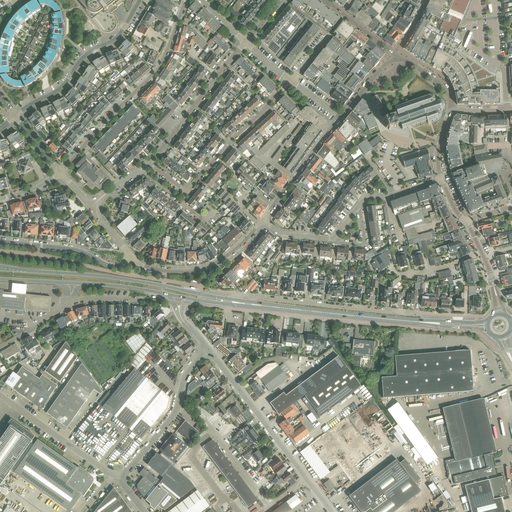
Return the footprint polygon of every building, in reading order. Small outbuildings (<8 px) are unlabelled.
[(35,0),(34,0),(30,2),(35,11),(40,9),(35,0)] [(108,8),(107,8),(101,0),(97,0),(97,1),(95,0),(78,0),(85,7),(87,9),(89,11),(92,12),(95,12),(98,12),(100,11),(103,9),(104,11),(108,8)] [(164,0),(153,0),(146,12),(155,18),(167,24),(170,19),(169,18),(172,12),(171,11),(174,5),(164,0)] [(241,0),(243,2),(251,8),(257,14),(261,9),(255,4),(251,0),(241,0)] [(251,0),(255,4),(261,9),(265,4),(259,0),(251,0)] [(328,33),(332,28),(339,17),(317,0),(291,0),(289,3),(306,17),(328,33)] [(347,11),(355,17),(362,9),(358,6),(357,7),(354,5),(358,0),(357,0),(354,0),(352,4),(352,5),(347,11)] [(388,0),(390,1),(384,12),(388,14),(389,12),(391,9),(396,1),(395,0),(388,0)] [(429,0),(427,5),(436,9),(440,11),(447,14),(451,16),(453,17),(461,20),(461,18),(463,15),(463,16),(469,1),(469,0),(429,0)] [(56,5),(51,1),(48,6),(47,6),(45,10),(48,11),(49,7),(53,9),(55,12),(61,11),(56,5)] [(31,14),(35,11),(30,2),(25,6),(31,14)] [(187,10),(191,13),(199,5),(195,2),(187,10)] [(236,3),(232,8),(237,12),(241,7),(240,6),(239,6),(236,3)] [(411,3),(407,11),(406,11),(415,16),(415,15),(419,7),(418,6),(418,7),(411,3)] [(283,11),(300,25),(306,17),(290,4),(283,11)] [(191,13),(195,17),(202,9),(199,5),(191,13)] [(427,5),(424,12),(431,15),(444,21),(450,23),(450,22),(451,20),(453,17),(451,16),(447,14),(440,11),(436,9),(427,5)] [(27,17),(31,14),(25,6),(21,10),(27,17)] [(355,17),(367,27),(372,20),(371,19),(369,17),(363,13),(365,10),(367,8),(364,6),(362,9),(355,17)] [(229,11),(228,13),(231,15),(234,17),(239,22),(245,27),(249,23),(240,15),(239,14),(240,14),(237,12),(232,8),(229,11)] [(248,12),(247,13),(253,18),(257,14),(251,8),(248,12)] [(214,20),(202,9),(195,17),(207,28),(214,20)] [(395,12),(391,9),(389,12),(391,14),(398,22),(407,28),(409,25),(410,24),(411,24),(400,18),(397,14),(399,12),(396,10),(395,12)] [(401,16),(400,18),(411,24),(411,23),(410,23),(415,16),(406,11),(407,11),(403,9),(400,15),(401,16)] [(24,21),(27,17),(21,10),(16,14),(24,21)] [(244,10),(240,15),(249,23),(253,18),(247,13),(244,10)] [(298,23),(283,11),(280,16),(294,28),(298,23)] [(152,22),(155,18),(146,12),(135,30),(135,31),(133,34),(137,36),(139,33),(145,36),(149,30),(148,29),(149,27),(152,28),(154,26),(151,24),(152,22)] [(384,20),(390,25),(393,27),(403,34),(407,28),(398,22),(391,14),(389,12),(388,14),(384,20)] [(419,22),(412,35),(419,39),(425,29),(431,32),(437,35),(442,37),(443,35),(444,32),(440,30),(444,21),(431,15),(424,12),(421,19),(419,22)] [(20,24),(24,21),(16,14),(12,18),(20,24)] [(276,21),(290,33),(294,28),(280,16),(276,21)] [(444,21),(440,30),(444,32),(454,37),(461,20),(453,17),(451,20),(450,22),(450,23),(444,21)] [(17,29),(20,24),(12,18),(9,23),(17,29)] [(372,31),(373,31),(377,25),(379,22),(374,18),(372,20),(367,27),(372,31)] [(276,57),(278,58),(308,20),(306,19),(276,57)] [(217,23),(214,20),(207,28),(210,31),(217,23)] [(272,25),(286,37),(290,33),(276,21),(272,25)] [(332,35),(333,37),(343,46),(356,31),(354,29),(355,29),(350,26),(348,25),(349,24),(345,21),(344,22),(343,21),(332,35)] [(164,37),(169,28),(161,22),(161,23),(159,22),(155,30),(156,30),(155,32),(164,37)] [(15,33),(17,29),(9,23),(6,28),(15,33)] [(220,26),(217,23),(210,31),(213,34),(220,26)] [(311,23),(308,27),(317,34),(320,30),(311,23)] [(378,26),(381,28),(387,34),(386,35),(390,38),(395,43),(399,39),(387,29),(380,23),(378,26)] [(268,30),(282,42),(286,37),(272,25),(268,30)] [(378,26),(377,25),(373,31),(377,34),(381,28),(378,26)] [(390,25),(387,29),(399,39),(401,36),(403,34),(393,27),(390,25)] [(181,26),(178,37),(185,38),(188,38),(190,30),(187,29),(188,28),(181,26)] [(308,27),(305,31),(313,38),(317,34),(308,27)] [(13,37),(15,33),(6,28),(3,33),(13,37)] [(377,34),(387,43),(392,47),(395,43),(390,38),(386,35),(387,34),(381,28),(377,34)] [(410,53),(417,58),(431,32),(425,29),(419,39),(417,43),(410,53)] [(264,34),(279,46),(282,42),(268,30),(264,34)] [(305,31),(296,42),(305,49),(313,38),(305,31)] [(361,35),(356,31),(343,46),(347,50),(354,43),(361,35)] [(417,58),(422,61),(423,62),(431,46),(431,47),(437,35),(431,32),(417,58)] [(440,43),(430,65),(442,73),(443,75),(445,76),(446,78),(450,84),(451,86),(452,88),(452,89),(455,96),(456,105),(461,105),(461,104),(468,104),(474,104),(474,105),(479,105),(479,89),(499,89),(499,83),(496,81),(496,77),(490,73),(457,49),(459,47),(462,43),(454,37),(444,32),(443,35),(442,37),(440,42),(440,43)] [(11,42),(13,37),(3,33),(1,39),(11,42)] [(213,41),(216,44),(221,38),(217,34),(213,38),(212,37),(207,43),(210,45),(213,41)] [(275,46),(276,44),(264,34),(260,39),(261,40),(271,48),(273,45),(275,46)] [(368,40),(361,35),(354,43),(361,49),(368,40)] [(412,35),(403,49),(410,53),(417,43),(419,39),(412,35)] [(431,46),(423,62),(429,66),(430,65),(440,43),(440,42),(442,37),(437,35),(431,47),(431,46)] [(370,71),(355,58),(347,50),(343,46),(333,37),(326,47),(350,65),(347,69),(352,73),(362,81),(370,71)] [(214,52),(216,53),(226,43),(221,38),(216,44),(219,46),(218,47),(219,47),(214,52)] [(13,43),(11,42),(1,39),(0,42),(0,44),(12,48),(13,43)] [(59,48),(61,42),(51,39),(50,44),(59,48)] [(121,44),(122,45),(129,52),(130,52),(133,49),(125,40),(121,44)] [(281,48),(279,46),(276,44),(275,46),(273,45),(271,48),(261,40),(261,41),(261,42),(261,43),(262,44),(275,56),(281,48)] [(372,43),(368,40),(361,49),(367,55),(369,53),(375,46),(372,43)] [(297,59),(305,49),(296,42),(288,52),(297,59)] [(230,47),(226,43),(216,53),(218,55),(221,51),(220,51),(222,49),(225,52),(230,47)] [(374,67),(379,61),(369,53),(367,55),(361,49),(354,43),(347,50),(355,58),(356,57),(357,57),(359,55),(360,55),(374,67)] [(12,48),(0,44),(0,50),(8,52),(11,52),(12,48)] [(50,44),(48,49),(57,53),(59,48),(50,44)] [(131,54),(130,52),(129,52),(122,45),(118,49),(127,58),(131,54)] [(384,53),(375,46),(369,53),(379,61),(384,55),(384,53)] [(330,57),(336,61),(339,64),(336,67),(339,69),(333,76),(337,80),(353,92),(361,81),(362,81),(352,73),(347,69),(350,65),(326,47),(321,53),(314,62),(322,68),(330,57)] [(54,58),(57,53),(48,49),(45,53),(54,58)] [(116,50),(111,52),(115,62),(116,64),(121,61),(116,50)] [(110,64),(115,62),(111,52),(110,51),(105,53),(110,64)] [(151,51),(148,56),(149,56),(158,61),(160,56),(151,51)] [(207,57),(210,59),(216,63),(220,59),(211,52),(207,57)] [(288,52),(285,57),(293,64),(297,59),(288,52)] [(51,63),(54,58),(45,53),(43,58),(51,63)] [(172,54),(170,58),(180,64),(183,59),(172,54)] [(370,71),(374,67),(360,55),(359,55),(357,57),(356,57),(355,58),(370,71)] [(158,61),(149,56),(147,61),(148,61),(147,62),(148,63),(155,66),(158,61)] [(102,57),(98,60),(97,60),(103,69),(104,70),(109,67),(102,57)] [(138,57),(136,59),(131,64),(133,66),(141,58),(138,57)] [(236,63),(239,66),(245,61),(241,57),(232,66),(233,68),(236,65),(236,64),(236,63)] [(290,68),(293,64),(285,57),(281,61),(290,68)] [(48,68),(51,63),(43,58),(40,62),(48,68)] [(99,72),(103,69),(97,60),(98,60),(97,58),(92,62),(99,72)] [(179,67),(180,64),(170,58),(167,63),(176,67),(178,68),(178,67),(179,67)] [(212,68),(216,63),(210,59),(206,64),(212,68)] [(238,72),(239,73),(248,64),(245,61),(239,66),(242,69),(241,69),(238,72)] [(44,73),(48,68),(40,62),(37,66),(44,73)] [(302,76),(316,87),(318,84),(318,83),(322,78),(335,89),(337,90),(338,91),(348,99),(353,92),(337,80),(333,76),(322,68),(314,62),(302,76)] [(176,68),(176,67),(167,63),(165,67),(171,71),(173,73),(176,68)] [(138,70),(138,71),(143,77),(151,70),(146,64),(142,67),(141,66),(137,69),(138,70)] [(244,70),(247,73),(252,68),(248,64),(239,73),(241,75),(243,73),(242,72),(244,70)] [(40,77),(44,73),(37,66),(33,69),(40,77)] [(84,70),(85,71),(86,71),(94,78),(94,77),(97,73),(87,66),(84,70)] [(201,67),(197,72),(203,77),(205,74),(206,75),(208,72),(207,72),(207,71),(205,70),(206,69),(202,66),(201,67)] [(244,80),(246,82),(256,71),(252,68),(247,73),(249,75),(245,79),(244,80)] [(35,81),(40,77),(33,69),(29,72),(35,81)] [(164,69),(161,73),(167,77),(169,79),(172,75),(170,73),(164,69)] [(136,70),(132,73),(139,80),(143,77),(138,71),(136,70)] [(96,79),(94,77),(94,78),(86,71),(85,71),(82,76),(92,83),(96,79)] [(260,75),(256,71),(246,82),(247,83),(252,78),(254,81),(260,75)] [(30,84),(35,81),(29,72),(25,75),(30,84)] [(197,72),(194,76),(200,81),(203,77),(197,72)] [(231,72),(227,77),(233,82),(235,83),(238,86),(239,84),(236,81),(238,78),(231,72)] [(132,73),(129,76),(135,84),(139,80),(132,73)] [(169,79),(167,77),(161,73),(158,77),(164,81),(166,79),(166,80),(168,81),(170,79),(169,79)] [(0,76),(4,81),(10,85),(12,80),(13,80),(15,77),(13,75),(11,80),(8,77),(6,74),(0,75),(0,76)] [(25,87),(30,84),(25,75),(20,78),(25,87)] [(257,84),(261,88),(268,80),(263,75),(252,86),(253,88),(257,84)] [(135,84),(129,76),(128,76),(124,79),(131,87),(135,84)] [(188,79),(190,81),(196,86),(200,81),(194,76),(191,79),(189,78),(186,76),(185,77),(188,79)] [(76,82),(78,83),(78,82),(86,88),(89,84),(79,77),(76,82)] [(164,81),(158,77),(155,82),(163,87),(166,82),(164,81)] [(224,81),(223,82),(229,87),(233,82),(227,77),(225,79),(223,81),(224,81)] [(316,87),(332,98),(342,106),(348,99),(338,91),(335,89),(322,78),(318,83),(318,84),(316,87)] [(261,88),(264,91),(272,84),(268,80),(261,88)] [(190,81),(186,86),(193,91),(196,86),(190,81)] [(88,89),(86,88),(78,82),(78,83),(75,87),(85,94),(88,89)] [(121,82),(117,86),(123,93),(128,90),(121,82)] [(223,82),(220,87),(226,91),(228,93),(231,95),(232,93),(230,91),(228,89),(229,87),(223,82)] [(154,84),(150,88),(156,94),(158,92),(161,95),(163,93),(154,84)] [(269,96),(277,88),(272,84),(264,91),(269,96)] [(183,90),(183,91),(189,95),(193,91),(186,86),(185,88),(182,86),(182,87),(179,85),(178,87),(180,89),(181,89),(183,90)] [(113,89),(119,97),(123,93),(117,86),(113,89)] [(230,97),(231,95),(228,93),(226,91),(220,87),(216,91),(222,96),(224,93),(227,95),(230,97)] [(67,92),(69,93),(76,100),(80,97),(72,88),(67,92)] [(159,96),(156,94),(150,88),(146,91),(154,99),(156,100),(156,99),(159,96)] [(113,89),(109,93),(115,100),(119,97),(113,89)] [(499,89),(479,89),(479,105),(499,105),(499,89)] [(154,102),(156,100),(154,99),(146,91),(143,95),(150,101),(151,99),(152,100),(154,102)] [(183,91),(179,95),(185,100),(189,95),(183,91)] [(219,101),(221,103),(224,105),(225,103),(223,101),(223,100),(222,99),(223,97),(222,96),(216,91),(212,96),(219,101)] [(175,100),(182,105),(185,100),(179,95),(174,92),(173,93),(178,97),(175,100)] [(77,102),(76,100),(69,93),(65,97),(73,106),(77,102)] [(111,104),(115,100),(109,93),(105,96),(111,104)] [(413,101),(408,102),(407,99),(404,101),(405,104),(400,105),(399,105),(395,107),(395,106),(394,107),(397,115),(394,116),(394,115),(386,118),(385,118),(384,119),(384,120),(385,120),(387,126),(387,127),(387,128),(387,127),(387,128),(388,128),(389,128),(389,127),(393,126),(395,127),(396,127),(396,125),(397,125),(396,124),(400,123),(402,128),(401,128),(401,129),(402,129),(403,130),(403,129),(407,127),(408,128),(408,127),(412,126),(413,126),(412,125),(416,124),(416,125),(417,125),(417,124),(420,123),(421,123),(422,123),(421,122),(427,120),(427,121),(426,122),(427,122),(427,123),(428,123),(428,122),(432,121),(433,121),(433,120),(437,119),(437,120),(438,119),(437,119),(440,115),(439,111),(437,111),(437,110),(440,109),(440,110),(441,110),(441,109),(443,108),(443,107),(443,105),(444,105),(443,105),(443,103),(443,102),(442,102),(441,101),(441,100),(440,100),(440,101),(438,101),(438,100),(437,100),(437,101),(434,102),(435,100),(433,96),(429,95),(428,94),(428,95),(424,97),(424,96),(423,96),(424,97),(420,98),(419,97),(419,98),(419,99),(414,100),(413,99),(412,100),(413,101)] [(152,103),(150,101),(143,95),(140,98),(141,99),(139,101),(147,108),(152,103)] [(162,99),(165,103),(169,106),(174,111),(178,106),(166,95),(164,97),(162,99)] [(248,96),(247,98),(256,108),(260,104),(259,102),(261,100),(257,95),(254,97),(255,98),(252,101),(248,96)] [(381,109),(383,107),(377,95),(372,98),(379,112),(382,111),(381,109)] [(212,96),(209,101),(215,106),(219,101),(212,96)] [(287,121),(298,109),(284,96),(277,103),(289,115),(285,119),(287,121)] [(103,97),(99,101),(106,109),(110,104),(103,97)] [(63,98),(58,101),(63,110),(64,112),(69,109),(63,98)] [(249,104),(246,106),(251,112),(256,108),(247,98),(245,99),(249,104)] [(58,113),(63,110),(58,101),(57,99),(52,102),(58,113)] [(368,130),(375,127),(376,131),(379,129),(370,110),(369,105),(362,99),(360,101),(353,110),(363,118),(368,129),(368,130)] [(99,101),(95,105),(102,112),(106,109),(99,101)] [(209,101),(205,106),(211,110),(214,112),(215,110),(213,108),(215,106),(209,101)] [(238,103),(237,105),(247,116),(251,112),(246,106),(244,108),(242,106),(241,106),(238,103)] [(51,105),(46,107),(50,117),(51,119),(56,116),(51,105)] [(91,110),(92,110),(98,116),(102,112),(95,105),(91,108),(92,109),(91,110)] [(240,112),(237,114),(242,120),(247,116),(237,105),(235,106),(238,109),(238,110),(240,112)] [(45,106),(40,108),(45,119),(50,117),(46,107),(45,106)] [(126,112),(126,113),(134,121),(137,117),(141,112),(138,109),(137,110),(133,107),(132,106),(128,110),(130,111),(127,114),(126,112)] [(214,112),(211,110),(205,106),(201,110),(208,115),(210,117),(214,112)] [(309,122),(311,123),(323,132),(328,125),(327,121),(309,107),(305,108),(301,112),(299,110),(289,120),(288,122),(290,124),(298,116),(303,120),(301,124),(303,126),(306,122),(308,124),(309,122)] [(95,120),(98,116),(92,110),(88,114),(95,120)] [(31,114),(32,116),(39,124),(43,120),(36,111),(31,114)] [(352,111),(348,117),(356,123),(357,125),(358,125),(364,130),(366,128),(362,120),(358,117),(352,111)] [(231,112),(229,114),(238,124),(242,120),(237,114),(235,116),(233,114),(233,115),(231,112)] [(273,112),(268,116),(277,126),(279,124),(275,120),(278,117),(273,112)] [(119,119),(128,127),(131,124),(131,123),(133,120),(134,121),(126,113),(122,116),(123,117),(121,120),(119,119)] [(83,118),(84,120),(90,125),(94,121),(86,114),(83,118)] [(199,114),(195,118),(201,123),(205,118),(199,114)] [(231,120),(228,122),(233,128),(238,124),(229,114),(227,115),(229,117),(229,118),(231,120)] [(450,126),(454,127),(452,133),(454,134),(459,134),(462,134),(463,134),(463,132),(468,133),(468,124),(466,122),(467,116),(457,115),(453,117),(453,119),(452,120),(450,126)] [(40,125),(39,124),(32,116),(28,119),(36,129),(40,125)] [(276,127),(277,126),(268,116),(264,120),(269,125),(272,123),(276,127)] [(468,116),(467,121),(469,121),(469,126),(471,126),(470,143),(476,144),(477,125),(480,125),(480,128),(485,128),(484,116),(474,117),(474,116),(468,116)] [(348,117),(345,120),(358,132),(359,133),(363,138),(366,136),(363,133),(362,131),(358,127),(357,127),(354,125),(356,123),(348,117)] [(79,122),(76,120),(74,118),(70,122),(73,124),(74,122),(79,126),(77,128),(83,134),(87,129),(81,124),(79,122)] [(81,120),(79,122),(81,124),(87,129),(90,125),(84,120),(83,118),(81,120)] [(208,128),(206,127),(204,125),(201,123),(195,118),(192,123),(198,128),(200,125),(207,130),(208,128)] [(113,125),(113,126),(122,134),(125,130),(124,130),(127,127),(128,127),(119,119),(116,123),(117,124),(114,127),(113,125)] [(222,120),(220,122),(229,132),(233,128),(228,122),(226,125),(222,120)] [(264,120),(260,124),(264,129),(269,125),(264,120)] [(338,128),(337,130),(347,141),(352,135),(353,137),(354,136),(358,132),(345,120),(341,125),(341,126),(340,127),(340,126),(338,128)] [(224,136),(229,132),(220,122),(218,123),(222,128),(220,130),(218,128),(217,128),(215,130),(220,135),(222,133),(224,136)] [(192,123),(188,128),(194,133),(198,128),(192,123)] [(305,131),(303,135),(314,143),(323,132),(311,123),(309,126),(308,126),(307,126),(304,130),(304,131),(305,131)] [(266,131),(264,129),(260,124),(255,128),(262,136),(265,133),(267,136),(268,134),(266,131)] [(107,132),(115,140),(119,137),(118,136),(121,133),(121,134),(122,134),(113,126),(110,129),(111,130),(108,133),(107,132)] [(448,134),(445,146),(446,152),(446,154),(449,164),(450,169),(458,166),(459,168),(462,167),(461,165),(458,153),(457,147),(458,144),(459,144),(459,143),(463,144),(463,143),(468,143),(469,134),(468,134),(463,134),(462,134),(459,134),(454,134),(452,133),(454,127),(450,126),(448,134)] [(149,128),(148,129),(155,137),(160,132),(154,127),(151,130),(149,128)] [(80,138),(83,134),(77,128),(76,129),(75,128),(72,131),(80,138)] [(188,128),(184,133),(190,138),(194,133),(188,128)] [(259,138),(262,136),(255,128),(251,133),(260,142),(261,141),(259,138)] [(143,134),(144,134),(151,141),(155,137),(148,129),(143,134)] [(219,136),(220,135),(215,130),(214,131),(213,132),(216,135),(212,139),(218,144),(222,139),(219,136)] [(333,134),(332,135),(342,146),(343,145),(347,149),(351,145),(347,141),(337,130),(336,130),(333,134)] [(16,132),(12,135),(18,144),(19,145),(24,142),(16,132)] [(71,132),(68,136),(70,137),(75,142),(79,138),(71,132)] [(101,138),(101,139),(109,147),(112,143),(114,140),(115,140),(107,132),(104,136),(105,137),(102,139),(101,138)] [(188,140),(190,138),(184,133),(181,137),(192,146),(193,144),(188,140)] [(258,144),(255,146),(258,150),(263,145),(261,144),(260,142),(251,133),(246,137),(251,142),(254,139),(258,144)] [(14,147),(18,144),(12,135),(11,134),(6,137),(14,147)] [(144,137),(141,140),(147,145),(151,141),(144,134),(142,136),(144,137)] [(212,139),(210,137),(208,135),(206,137),(209,139),(209,140),(210,141),(208,144),(214,148),(218,144),(212,139)] [(294,146),(297,148),(305,154),(306,154),(314,143),(303,135),(294,146)] [(332,135),(323,145),(323,146),(324,145),(330,149),(334,145),(339,151),(343,148),(342,146),(332,135)] [(68,136),(65,140),(66,141),(66,142),(72,147),(75,142),(70,137),(68,136)] [(372,146),(381,140),(378,136),(370,143),(372,146)] [(190,148),(192,146),(181,137),(177,142),(183,147),(185,144),(190,148)] [(248,144),(251,142),(246,137),(242,141),(255,155),(259,150),(258,150),(255,146),(252,148),(248,144)] [(109,147),(101,139),(97,142),(98,143),(96,146),(95,145),(91,149),(96,153),(99,150),(103,153),(106,150),(106,149),(108,146),(109,147)] [(364,155),(373,149),(366,139),(357,145),(364,155)] [(5,140),(0,140),(0,142),(2,151),(3,153),(8,151),(5,140)] [(68,151),(72,147),(66,142),(66,141),(65,140),(61,144),(68,151)] [(137,141),(135,142),(143,150),(147,145),(141,140),(139,142),(137,141)] [(288,148),(291,143),(288,141),(286,140),(283,145),(288,148)] [(253,156),(255,155),(242,141),(237,145),(239,147),(237,149),(242,154),(244,152),(242,150),(245,147),(253,156)] [(135,146),(133,148),(139,154),(143,150),(135,142),(134,144),(135,146)] [(179,152),(183,147),(177,142),(173,147),(179,152)] [(201,143),(200,144),(210,153),(214,148),(208,144),(206,146),(201,142),(201,143)] [(60,160),(66,154),(62,150),(61,150),(60,149),(58,152),(57,150),(58,149),(52,143),(48,147),(55,154),(54,154),(57,156),(56,157),(60,160)] [(201,148),(199,151),(206,157),(210,153),(200,144),(198,146),(201,148)] [(323,146),(317,154),(323,160),(334,169),(339,163),(330,152),(331,151),(324,145),(323,146)] [(473,166),(463,169),(463,170),(461,171),(461,170),(451,173),(457,188),(462,199),(468,211),(476,207),(478,207),(483,206),(487,205),(499,201),(500,201),(506,198),(501,185),(502,185),(504,184),(501,176),(500,176),(499,172),(495,171),(496,171),(498,170),(499,169),(500,168),(501,166),(502,163),(501,161),(502,161),(502,159),(501,156),(500,155),(492,157),(491,154),(487,155),(487,153),(487,152),(486,152),(485,145),(473,148),(474,155),(475,160),(476,165),(473,166)] [(133,148),(129,153),(134,158),(139,154),(133,148)] [(297,148),(293,153),(302,159),(303,157),(304,157),(305,155),(305,154),(297,148)] [(233,149),(229,153),(236,159),(239,154),(233,149)] [(359,149),(351,155),(354,160),(362,153),(359,149)] [(415,153),(402,158),(406,169),(415,166),(419,179),(433,174),(428,161),(431,160),(427,149),(420,152),(420,151),(415,153)] [(126,155),(124,157),(130,163),(134,158),(129,153),(128,153),(127,151),(124,153),(126,155)] [(193,152),(192,153),(202,162),(206,157),(199,151),(196,154),(193,151),(193,152)] [(29,152),(16,158),(18,161),(24,158),(30,155),(29,152)] [(198,167),(202,162),(192,153),(190,155),(190,156),(195,159),(193,162),(198,167)] [(229,153),(226,157),(232,163),(236,159),(229,153)] [(290,158),(298,164),(299,163),(300,161),(302,159),(293,153),(290,158)] [(280,158),(276,154),(272,159),(277,162),(280,158)] [(30,163),(33,162),(30,155),(24,158),(26,161),(20,165),(20,167),(18,168),(20,172),(22,170),(24,174),(33,169),(30,163)] [(100,189),(110,179),(86,156),(76,166),(80,170),(76,174),(82,179),(83,178),(88,182),(87,184),(92,189),(96,185),(100,189)] [(162,163),(167,167),(173,160),(168,156),(162,163)] [(315,156),(309,164),(313,167),(315,164),(319,167),(321,169),(325,164),(315,156)] [(120,158),(118,160),(126,167),(130,163),(124,157),(122,159),(120,158)] [(229,167),(232,163),(226,157),(222,161),(229,167)] [(290,158),(286,162),(295,169),(299,164),(298,164),(290,158)] [(122,171),(126,167),(118,160),(118,159),(116,161),(116,162),(114,164),(122,171)] [(175,161),(173,160),(167,167),(172,170),(177,164),(174,162),(175,161)] [(295,169),(286,162),(283,167),(291,174),(295,169)] [(172,170),(177,174),(182,168),(177,164),(172,170)] [(220,164),(216,169),(221,174),(225,169),(220,164)] [(316,171),(319,167),(315,164),(313,167),(309,164),(306,168),(311,172),(317,176),(319,173),(316,171)] [(236,172),(240,175),(244,172),(246,170),(242,166),(236,172)] [(367,169),(367,170),(372,177),(376,175),(371,167),(370,167),(370,166),(368,166),(367,167),(367,169)] [(177,174),(182,177),(187,171),(182,168),(177,174)] [(304,170),(300,176),(313,185),(314,186),(316,183),(318,181),(317,180),(309,174),(311,172),(306,168),(304,170)] [(216,169),(212,174),(217,178),(221,174),(216,169)] [(362,169),(358,172),(365,183),(369,180),(363,172),(363,171),(362,169)] [(363,170),(363,171),(363,172),(369,180),(372,177),(367,170),(366,169),(365,169),(363,170)] [(274,172),(272,171),(271,173),(274,176),(274,175),(275,175),(275,176),(278,178),(277,179),(284,184),(289,179),(276,170),(274,172)] [(192,175),(187,171),(182,177),(187,181),(192,175)] [(238,178),(243,182),(248,175),(244,172),(240,175),(238,178)] [(319,173),(317,176),(319,178),(323,181),(326,177),(320,172),(319,173)] [(361,185),(365,183),(358,172),(353,176),(355,177),(355,178),(356,178),(361,185)] [(281,189),(284,184),(277,179),(278,178),(275,176),(275,175),(274,175),(274,176),(271,173),(269,176),(272,178),(272,179),(274,180),(272,182),(274,183),(273,184),(281,189)] [(215,181),(217,178),(212,174),(208,178),(218,187),(220,185),(215,181)] [(243,182),(247,185),(252,179),(248,175),(243,182)] [(310,189),(313,185),(300,176),(294,184),(307,195),(311,190),(310,189)] [(4,177),(1,178),(4,190),(7,189),(7,188),(10,188),(7,178),(5,178),(4,177)] [(358,188),(359,187),(361,185),(356,178),(355,178),(355,177),(350,182),(358,188)] [(216,189),(218,187),(208,178),(204,183),(209,187),(212,185),(216,189)] [(318,181),(316,183),(318,185),(316,187),(326,195),(335,184),(330,180),(327,185),(323,181),(319,178),(317,180),(318,181)] [(140,180),(138,182),(143,190),(146,193),(148,196),(149,194),(145,188),(147,185),(150,189),(151,189),(153,187),(153,184),(147,179),(144,180),(143,179),(142,179),(140,180)] [(256,183),(252,179),(247,185),(251,189),(253,187),(254,185),(256,183)] [(268,196),(274,188),(266,181),(262,186),(260,184),(257,187),(260,189),(268,196)] [(357,189),(359,190),(361,189),(359,187),(358,188),(350,182),(349,181),(348,181),(347,181),(346,183),(346,184),(355,191),(357,189)] [(141,191),(143,190),(138,182),(136,184),(135,183),(133,185),(138,192),(141,190),(141,191)] [(343,188),(345,189),(352,195),(353,194),(355,191),(346,184),(345,185),(344,186),(343,187),(343,188)] [(138,193),(138,192),(133,185),(131,187),(130,187),(128,188),(128,189),(127,189),(129,192),(127,193),(130,199),(138,193)] [(199,190),(204,194),(207,196),(209,198),(211,197),(206,193),(208,190),(203,185),(199,190)] [(431,199),(439,196),(435,185),(415,192),(419,203),(422,202),(423,204),(428,202),(427,200),(431,199)] [(149,197),(154,200),(160,192),(157,190),(158,190),(155,188),(149,197)] [(296,188),(292,192),(298,197),(300,199),(302,201),(305,197),(301,194),(302,193),(296,188)] [(217,195),(221,199),(227,193),(223,189),(217,195)] [(345,189),(342,193),(350,199),(352,196),(354,197),(355,196),(353,194),(352,195),(345,189)] [(199,190),(195,194),(200,199),(204,194),(199,190)] [(160,192),(154,200),(158,204),(164,196),(162,194),(163,194),(160,192)] [(303,202),(302,201),(300,199),(298,197),(292,192),(291,194),(292,194),(289,198),(296,204),(300,206),(303,202)] [(340,192),(338,195),(347,202),(348,201),(350,199),(342,193),(341,192),(340,192)] [(402,230),(405,230),(414,227),(425,224),(431,223),(437,221),(435,215),(430,217),(423,219),(414,192),(392,200),(390,203),(394,214),(397,215),(402,230)] [(57,209),(68,206),(69,204),(69,202),(68,201),(67,201),(66,201),(64,193),(54,195),(57,209)] [(231,197),(227,193),(221,199),(225,203),(229,198),(231,197)] [(198,202),(200,199),(195,194),(191,199),(203,209),(204,207),(198,202)] [(318,203),(320,205),(327,196),(326,195),(325,195),(318,203)] [(346,203),(348,205),(349,203),(348,201),(347,202),(338,195),(336,198),(336,199),(344,206),(346,203)] [(167,197),(164,196),(158,204),(159,204),(158,205),(163,208),(165,206),(169,199),(169,198),(167,197)] [(431,199),(432,204),(442,201),(440,196),(439,196),(431,199)] [(266,210),(269,205),(257,197),(255,199),(254,199),(252,201),(253,202),(250,204),(253,207),(256,203),(259,205),(253,213),(256,215),(260,218),(266,210)] [(34,198),(30,199),(33,209),(39,207),(37,198),(34,199),(34,198)] [(223,204),(227,208),(233,202),(229,198),(225,203),(223,204)] [(294,207),(296,204),(289,198),(283,206),(284,207),(289,211),(290,208),(293,211),(295,208),(294,207)] [(28,212),(28,210),(33,209),(30,199),(27,199),(28,200),(25,201),(25,202),(23,203),(26,213),(28,212)] [(130,204),(131,200),(124,199),(123,202),(120,201),(118,208),(122,208),(120,215),(118,214),(117,217),(121,221),(125,217),(123,216),(124,213),(127,213),(129,207),(126,206),(127,203),(130,204)] [(170,200),(169,199),(165,206),(168,208),(165,211),(162,215),(164,216),(174,203),(172,201),(170,199),(170,200)] [(201,210),(203,209),(191,199),(187,204),(193,208),(195,205),(201,210)] [(345,206),(344,206),(336,199),(336,200),(333,203),(342,210),(343,209),(345,206)] [(432,204),(434,210),(444,206),(442,201),(432,204)] [(18,202),(15,203),(18,213),(24,211),(21,202),(19,203),(18,202)] [(227,208),(231,212),(237,206),(233,202),(227,208)] [(6,212),(8,219),(12,219),(14,219),(12,215),(18,213),(15,203),(12,204),(12,205),(10,206),(11,211),(6,212)] [(177,205),(174,203),(164,216),(167,218),(170,213),(175,217),(179,212),(177,210),(179,207),(179,206),(177,204),(177,205)] [(333,203),(330,207),(340,214),(342,211),(344,212),(345,211),(343,209),(342,210),(333,203)] [(241,209),(237,206),(231,212),(235,215),(241,209)] [(434,212),(435,215),(437,221),(443,219),(450,216),(445,206),(444,206),(434,210),(433,210),(434,212)] [(293,214),(289,211),(284,207),(283,209),(281,208),(277,213),(285,219),(289,215),(291,216),(293,214)] [(328,210),(329,211),(337,217),(338,216),(340,214),(330,207),(328,210)] [(147,220),(151,216),(145,210),(141,213),(147,220)] [(312,216),(308,212),(305,210),(299,218),(306,224),(312,216)] [(329,211),(327,215),(334,221),(336,218),(338,220),(340,218),(338,216),(337,217),(329,211)] [(178,219),(182,222),(187,216),(183,212),(178,219)] [(87,219),(88,218),(86,216),(85,216),(82,213),(75,219),(76,220),(77,219),(82,225),(88,220),(87,219)] [(282,224),(285,219),(277,213),(274,218),(275,219),(273,221),(281,228),(283,225),(282,224)] [(327,215),(324,219),(331,224),(332,223),(334,221),(327,215)] [(124,236),(137,225),(130,216),(116,228),(124,236)] [(182,222),(186,226),(191,219),(187,216),(182,222)] [(443,219),(446,227),(454,224),(450,217),(450,216),(443,219)] [(72,227),(74,225),(73,223),(72,221),(74,220),(72,217),(65,222),(69,224),(72,227)] [(8,219),(1,218),(1,221),(1,222),(0,228),(1,228),(1,230),(2,230),(2,231),(3,232),(5,231),(6,231),(6,227),(8,226),(8,224),(11,224),(12,220),(12,219),(8,219)] [(21,224),(24,224),(24,219),(18,219),(14,219),(12,219),(12,220),(11,224),(11,228),(14,228),(14,232),(15,232),(16,233),(18,233),(18,232),(19,232),(19,229),(21,228),(21,224)] [(186,226),(190,229),(195,224),(195,223),(191,219),(186,226)] [(246,219),(242,223),(248,229),(252,225),(246,219)] [(331,225),(333,227),(334,225),(332,223),(331,224),(324,219),(321,222),(329,228),(331,225)] [(46,236),(47,236),(48,226),(45,226),(45,225),(44,225),(44,221),(42,221),(40,221),(39,227),(41,227),(40,235),(43,235),(44,236),(46,236)] [(89,221),(76,232),(78,234),(83,240),(87,236),(84,233),(93,225),(89,221)] [(320,221),(317,224),(326,231),(327,230),(329,228),(321,222),(320,221)] [(200,222),(197,226),(195,224),(190,229),(190,230),(192,232),(195,228),(200,232),(205,225),(200,222)] [(498,227),(497,223),(495,224),(494,223),(491,223),(490,222),(477,224),(478,230),(498,227)] [(244,233),(248,229),(242,223),(238,227),(244,233)] [(325,232),(327,234),(329,232),(327,230),(326,231),(317,224),(314,228),(323,235),(325,232)] [(446,227),(448,232),(453,231),(457,229),(454,224),(446,227)] [(209,229),(205,225),(200,232),(204,235),(209,229)] [(126,239),(129,242),(130,243),(144,231),(146,234),(151,230),(147,227),(144,230),(141,226),(126,239)] [(230,233),(229,234),(235,241),(242,236),(235,228),(231,232),(228,228),(227,229),(226,230),(230,233)] [(493,237),(496,237),(494,232),(492,232),(491,228),(481,230),(483,236),(485,235),(485,239),(493,237)] [(90,239),(92,242),(93,243),(100,237),(94,230),(88,235),(91,238),(90,238),(90,239)] [(445,241),(450,239),(450,238),(452,238),(460,235),(458,230),(454,232),(453,231),(448,232),(442,235),(443,237),(444,237),(445,241)] [(265,233),(262,237),(270,243),(273,239),(274,240),(276,238),(269,232),(267,234),(265,233)] [(418,235),(416,233),(406,236),(408,241),(412,240),(413,244),(418,243),(420,242),(418,235)] [(86,244),(83,240),(78,234),(77,239),(77,242),(86,244)] [(229,247),(235,241),(229,234),(222,240),(229,247)] [(225,252),(229,247),(222,240),(220,237),(217,235),(213,239),(217,244),(214,247),(218,250),(221,247),(225,252)] [(452,240),(454,243),(463,239),(460,235),(452,238),(450,238),(450,239),(450,240),(452,240)] [(94,244),(98,248),(107,241),(106,241),(106,240),(105,238),(104,238),(103,236),(94,244)] [(165,239),(160,259),(162,260),(162,261),(163,261),(164,260),(165,260),(167,250),(168,246),(167,244),(168,241),(169,242),(170,237),(166,236),(165,239)] [(267,247),(270,243),(262,237),(259,240),(266,246),(267,247)] [(159,259),(160,259),(165,239),(163,238),(161,249),(159,248),(156,258),(157,259),(158,260),(159,259)] [(448,251),(448,253),(454,251),(454,252),(458,250),(459,251),(461,250),(460,247),(461,247),(460,246),(465,244),(463,239),(454,243),(453,243),(439,248),(440,252),(444,251),(444,250),(445,250),(444,250),(448,248),(449,250),(448,251)] [(139,252),(145,246),(139,240),(133,246),(132,247),(134,249),(136,249),(139,252)] [(263,249),(266,246),(259,240),(256,244),(263,250),(263,249)] [(424,253),(426,259),(430,258),(426,246),(430,245),(429,240),(427,240),(423,241),(421,242),(424,253)] [(109,244),(107,241),(98,248),(98,249),(113,250),(114,249),(114,248),(113,248),(112,247),(109,244)] [(421,254),(424,253),(421,242),(420,242),(418,243),(420,251),(416,252),(417,256),(414,257),(416,267),(424,265),(421,254)] [(285,248),(282,248),(282,250),(281,252),(278,250),(270,260),(275,261),(280,254),(285,255),(285,253),(290,254),(291,243),(286,243),(285,248)] [(297,244),(291,243),(290,254),(296,254),(296,255),(299,256),(300,246),(297,246),(297,244)] [(264,250),(263,249),(263,250),(256,244),(253,248),(261,254),(264,250)] [(303,246),(300,246),(299,256),(302,256),(302,254),(308,254),(309,244),(303,244),(303,246)] [(314,245),(309,244),(308,254),(313,255),(313,257),(316,257),(317,248),(314,248),(314,245)] [(469,253),(465,244),(460,246),(461,247),(460,247),(461,250),(459,251),(458,250),(454,252),(454,251),(448,253),(449,254),(450,253),(451,257),(456,255),(458,255),(459,258),(460,258),(463,257),(469,253)] [(215,259),(212,254),(209,249),(208,247),(206,245),(205,246),(208,252),(206,254),(210,261),(215,259)] [(320,248),(317,248),(316,257),(319,258),(319,257),(324,257),(325,247),(320,246),(320,248)] [(386,256),(391,253),(389,246),(375,255),(377,257),(373,260),(374,262),(372,263),(375,269),(378,267),(380,271),(382,269),(382,270),(384,269),(384,268),(388,265),(388,266),(388,260),(386,256)] [(405,255),(408,254),(406,246),(400,247),(402,253),(400,253),(401,257),(397,257),(400,268),(408,266),(405,255)] [(331,248),(325,247),(324,257),(330,258),(330,259),(333,259),(334,250),(331,249),(331,248)] [(155,258),(157,249),(150,248),(149,249),(147,248),(146,252),(149,252),(148,255),(150,256),(150,257),(155,258)] [(176,249),(173,249),(170,248),(169,251),(168,260),(168,261),(169,262),(171,262),(172,261),(174,261),(176,249)] [(184,248),(177,248),(176,262),(179,262),(180,263),(182,263),(183,262),(184,262),(184,253),(184,248)] [(187,253),(184,253),(184,262),(188,262),(189,263),(190,263),(191,262),(196,262),(196,248),(193,248),(192,248),(191,253),(187,253)] [(253,248),(250,252),(258,258),(261,254),(253,248)] [(341,261),(342,259),(343,249),(337,248),(337,250),(334,250),(333,259),(336,259),(336,260),(341,261)] [(347,260),(350,261),(351,251),(348,251),(349,249),(343,249),(342,259),(347,259),(347,260)] [(354,259),(359,260),(360,249),(354,249),(354,252),(351,251),(350,261),(353,261),(354,259)] [(366,250),(360,249),(359,260),(366,260),(374,255),(371,250),(365,254),(366,250)] [(205,259),(206,259),(203,251),(197,252),(197,255),(199,261),(202,260),(203,261),(205,260),(205,259)] [(256,261),(258,258),(250,252),(247,256),(255,262),(254,263),(257,265),(259,263),(256,261)] [(506,270),(507,273),(511,272),(511,271),(511,268),(508,269),(506,260),(509,259),(508,254),(496,257),(500,271),(506,270)] [(439,257),(429,259),(431,266),(441,264),(439,257)] [(237,265),(238,266),(244,272),(244,271),(248,268),(251,271),(254,268),(244,258),(241,262),(239,262),(238,263),(238,265),(237,265)] [(462,262),(464,268),(474,266),(472,259),(462,262)] [(233,271),(232,272),(238,278),(241,274),(243,275),(244,274),(246,276),(248,275),(244,271),(244,272),(238,266),(238,267),(237,266),(236,266),(235,266),(233,268),(233,269),(232,270),(233,271)] [(262,274),(264,272),(262,270),(259,268),(257,266),(255,268),(262,274)] [(311,270),(311,276),(313,276),(314,271),(319,272),(319,269),(314,268),(311,270)] [(289,279),(289,280),(288,282),(284,281),(283,291),(284,292),(287,292),(291,292),(291,287),(294,287),(295,276),(296,270),(295,270),(292,269),(291,275),(289,279)] [(238,278),(232,272),(230,270),(225,275),(233,283),(238,279),(238,278)] [(511,275),(511,274),(511,272),(507,273),(500,275),(504,287),(511,284),(511,281),(510,276),(511,275)] [(225,276),(219,282),(220,283),(222,285),(224,283),(226,285),(231,286),(231,289),(233,289),(236,287),(234,286),(225,276)] [(307,277),(298,276),(296,292),(299,292),(299,293),(301,293),(302,293),(304,293),(305,284),(306,284),(307,277)] [(387,298),(387,293),(391,293),(392,289),(402,279),(399,276),(392,281),(392,283),(388,282),(388,289),(381,288),(380,299),(379,298),(379,302),(386,303),(386,298),(387,298)] [(260,281),(260,286),(263,287),(263,289),(270,290),(271,282),(267,281),(267,280),(267,279),(263,279),(260,278),(260,281)] [(248,290),(249,290),(255,282),(252,280),(246,288),(248,290)] [(255,282),(249,290),(252,292),(257,285),(255,282)] [(336,297),(336,296),(337,287),(336,287),(337,284),(330,283),(330,286),(329,286),(328,295),(331,296),(331,297),(336,297)] [(12,294),(25,295),(27,295),(28,285),(13,284),(12,294)] [(352,298),(353,289),(349,288),(350,284),(346,284),(344,297),(348,298),(349,299),(351,299),(352,298)] [(357,289),(353,289),(352,298),(353,298),(353,299),(355,299),(356,298),(360,299),(361,293),(364,294),(364,288),(365,286),(362,286),(358,285),(357,289)] [(460,299),(455,299),(455,307),(463,307),(463,300),(467,300),(468,286),(464,286),(464,293),(461,293),(461,295),(460,295),(460,299)] [(476,287),(468,287),(468,296),(472,296),(472,301),(473,301),(473,305),(473,307),(476,307),(476,308),(479,308),(479,307),(480,307),(480,302),(481,302),(481,298),(480,298),(480,295),(476,295),(476,287)] [(367,288),(364,288),(364,294),(367,294),(366,300),(373,301),(374,291),(367,290),(367,288)] [(436,291),(436,295),(435,294),(434,294),(433,294),(432,294),(430,294),(429,294),(429,298),(428,307),(435,308),(436,298),(436,297),(439,297),(439,291),(439,289),(438,289),(438,291),(436,291)] [(0,310),(1,310),(1,309),(17,311),(23,311),(24,311),(24,310),(25,295),(12,294),(2,293),(3,291),(0,290),(0,310)] [(405,297),(405,291),(403,290),(402,293),(400,292),(399,295),(393,294),(393,299),(394,299),(393,304),(400,304),(401,297),(403,297),(403,296),(405,297)] [(407,295),(406,304),(407,304),(407,305),(410,305),(414,305),(414,301),(416,301),(417,291),(412,291),(411,295),(407,295)] [(449,298),(446,298),(446,296),(442,296),(441,308),(449,309),(449,303),(453,303),(453,297),(453,293),(449,293),(449,297),(449,298)] [(421,306),(428,307),(429,298),(429,294),(426,294),(425,295),(422,295),(422,297),(421,306)] [(50,297),(27,295),(25,295),(24,310),(49,312),(50,297)] [(94,318),(97,317),(97,306),(91,306),(87,307),(89,313),(91,312),(91,314),(91,319),(94,319),(94,318)] [(130,324),(130,318),(130,306),(121,306),(121,317),(127,317),(127,322),(126,322),(126,324),(130,324)] [(150,320),(150,318),(150,319),(150,316),(149,316),(149,308),(146,308),(146,307),(145,306),(143,307),(143,308),(142,308),(142,316),(146,316),(146,319),(146,322),(143,324),(142,326),(143,328),(150,323),(150,320)] [(141,316),(141,307),(132,307),(132,316),(141,316)] [(84,318),(83,318),(81,309),(79,309),(78,308),(76,309),(76,310),(75,310),(78,317),(81,316),(82,319),(84,318)] [(160,310),(150,318),(150,320),(152,319),(156,322),(158,320),(161,323),(166,318),(164,315),(162,313),(163,311),(162,310),(160,310)] [(73,324),(78,321),(72,311),(70,313),(69,312),(67,313),(67,314),(73,324)] [(67,326),(72,324),(70,322),(67,316),(63,319),(62,317),(56,321),(56,322),(57,322),(61,329),(67,325),(67,326)] [(164,337),(174,327),(167,321),(160,329),(158,327),(154,332),(156,334),(159,332),(164,337)] [(218,333),(216,330),(216,329),(215,327),(215,326),(214,326),(214,322),(206,321),(205,322),(205,323),(205,324),(207,325),(210,329),(207,331),(210,334),(211,333),(214,336),(218,333)] [(222,323),(214,322),(214,326),(215,326),(215,327),(216,329),(216,330),(221,330),(222,323)] [(228,333),(227,338),(231,339),(231,341),(236,342),(237,338),(239,338),(239,333),(236,333),(237,328),(236,327),(233,326),(233,327),(229,327),(229,333),(228,333)] [(246,338),(253,339),(254,328),(251,328),(250,329),(247,328),(247,329),(242,329),(241,340),(245,341),(245,340),(246,340),(246,339),(246,338)] [(257,329),(254,328),(253,339),(259,340),(259,341),(260,342),(264,343),(265,331),(260,331),(260,330),(257,330),(257,329)] [(45,341),(56,335),(53,329),(48,332),(47,331),(41,335),(43,338),(42,338),(43,339),(45,341)] [(168,336),(174,343),(183,335),(179,330),(175,333),(174,331),(168,336)] [(267,332),(266,342),(274,343),(273,346),(273,348),(275,348),(276,348),(276,356),(277,356),(279,357),(280,355),(280,351),(281,344),(278,344),(279,332),(275,331),(275,333),(267,332)] [(135,355),(146,342),(138,332),(126,341),(125,341),(135,355)] [(285,344),(292,345),(293,333),(286,333),(286,335),(282,335),(281,344),(285,345),(285,344)] [(298,346),(302,347),(303,337),(299,336),(300,334),(293,333),(292,345),(298,345),(298,346)] [(183,335),(174,343),(172,344),(175,347),(177,346),(180,350),(182,349),(185,346),(183,344),(187,341),(183,335)] [(306,346),(313,347),(314,336),(307,335),(307,337),(303,337),(302,347),(306,347),(306,346)] [(320,336),(314,336),(313,347),(319,348),(323,349),(324,339),(320,339),(320,336)] [(33,342),(30,337),(24,340),(24,339),(22,341),(28,351),(30,354),(35,350),(37,353),(42,350),(36,340),(33,342)] [(214,347),(215,347),(220,343),(221,343),(219,339),(212,345),(214,347)] [(60,382),(77,358),(66,342),(65,342),(64,340),(54,346),(53,346),(53,347),(53,348),(53,349),(54,349),(58,352),(45,371),(60,382)] [(117,374),(122,367),(101,340),(94,344),(117,374)] [(350,356),(349,357),(359,369),(358,367),(360,365),(361,358),(360,358),(360,355),(362,356),(362,358),(368,359),(369,356),(373,356),(375,342),(364,341),(359,340),(353,340),(351,353),(351,354),(354,354),(354,355),(351,358),(350,356)] [(111,341),(106,344),(116,357),(121,354),(111,341)] [(146,343),(125,367),(131,372),(134,369),(136,370),(146,360),(144,358),(152,349),(146,343)] [(189,343),(185,346),(182,349),(180,350),(177,352),(183,360),(180,362),(183,366),(187,362),(185,359),(185,358),(186,359),(191,355),(189,352),(193,349),(189,343)] [(226,357),(231,354),(231,353),(229,351),(227,349),(226,349),(224,347),(223,347),(220,343),(215,347),(218,351),(219,350),(221,353),(222,352),(224,355),(224,354),(226,357)] [(6,359),(19,351),(17,347),(15,348),(13,345),(2,352),(6,359)] [(109,379),(115,375),(93,345),(86,349),(109,379)] [(84,348),(77,353),(102,385),(108,380),(84,348)] [(229,360),(234,366),(242,360),(237,354),(241,351),(238,348),(231,353),(231,354),(233,357),(229,360)] [(383,398),(473,391),(470,350),(394,356),(396,377),(381,378),(383,398)] [(160,353),(158,355),(164,362),(167,360),(163,355),(160,353)] [(336,373),(346,366),(338,356),(329,363),(336,373)] [(246,366),(242,360),(234,366),(238,372),(243,369),(245,372),(252,367),(249,363),(246,366)] [(82,363),(73,375),(84,382),(90,374),(82,363)] [(255,382),(250,385),(253,390),(258,398),(264,393),(259,386),(263,383),(270,392),(288,379),(279,368),(278,365),(276,363),(267,365),(255,373),(256,373),(257,376),(253,379),(255,382)] [(331,377),(336,373),(329,363),(324,367),(331,377)] [(200,370),(203,375),(209,369),(206,365),(200,370)] [(307,395),(305,397),(320,417),(361,386),(346,366),(336,373),(331,377),(327,381),(322,384),(317,388),(312,391),(307,395)] [(2,378),(0,381),(4,384),(30,402),(33,404),(41,409),(57,386),(42,375),(39,379),(22,367),(16,375),(13,372),(12,372),(2,378)] [(327,380),(331,377),(324,367),(319,370),(327,380)] [(166,408),(169,398),(136,370),(134,369),(131,372),(112,396),(102,407),(141,439),(166,408)] [(202,376),(205,379),(213,374),(209,369),(203,375),(202,376)] [(322,384),(327,380),(319,370),(314,374),(322,384)] [(102,392),(90,374),(84,382),(94,390),(100,395),(102,392)] [(216,378),(213,374),(205,379),(200,384),(205,388),(208,386),(209,388),(214,384),(212,381),(216,378)] [(317,388),(322,384),(314,374),(309,377),(317,388)] [(73,375),(69,381),(77,387),(79,388),(84,382),(73,375)] [(312,391),(317,388),(309,377),(305,381),(312,391)] [(188,385),(188,389),(190,392),(200,384),(196,379),(188,385)] [(69,381),(65,387),(73,392),(77,387),(69,381)] [(307,395),(312,391),(305,381),(300,385),(307,395)] [(90,396),(94,390),(84,382),(79,388),(90,396)] [(221,389),(220,388),(217,384),(212,388),(215,392),(213,393),(214,395),(212,397),(213,398),(216,401),(225,394),(226,393),(224,390),(223,391),(221,388),(221,389)] [(302,397),(304,395),(305,396),(307,395),(300,385),(295,388),(302,397)] [(65,387),(61,393),(71,400),(74,395),(75,394),(73,392),(65,387)] [(85,402),(90,396),(79,388),(77,387),(73,392),(75,394),(74,395),(85,402)] [(297,401),(302,397),(295,388),(290,392),(297,401)] [(108,392),(98,404),(102,407),(112,396),(108,392)] [(292,404),(297,401),(290,392),(285,395),(292,404)] [(61,393),(57,399),(67,406),(69,403),(71,400),(61,393)] [(283,393),(270,403),(278,415),(281,413),(290,406),(292,405),(285,396),(283,393)] [(79,410),(85,402),(74,395),(71,400),(69,403),(79,410)] [(57,399),(53,404),(63,412),(67,406),(57,399)] [(474,401),(442,409),(454,459),(446,461),(450,477),(449,478),(451,485),(454,484),(473,480),(473,479),(485,476),(486,480),(489,479),(487,475),(490,475),(490,476),(494,475),(492,463),(493,463),(490,454),(495,452),(482,399),(474,401)] [(387,410),(427,465),(437,458),(397,402),(387,410)] [(73,419),(79,410),(69,403),(67,406),(63,412),(73,419)] [(46,413),(56,421),(63,412),(53,404),(46,413)] [(212,413),(215,410),(208,404),(205,408),(212,413)] [(222,416),(227,413),(221,405),(216,409),(222,416)] [(228,411),(230,413),(231,414),(232,414),(235,418),(242,413),(236,406),(228,411)] [(281,413),(286,420),(289,417),(295,413),(290,406),(281,413)] [(247,422),(252,417),(247,410),(241,414),(247,422)] [(67,428),(73,419),(63,412),(56,421),(67,428)] [(207,419),(211,424),(220,417),(217,412),(207,419)] [(311,412),(306,416),(313,425),(318,421),(311,412)] [(283,430),(290,425),(293,422),(289,417),(286,420),(279,425),(283,430)] [(0,485),(35,436),(11,419),(0,434),(0,485)] [(190,443),(199,433),(185,421),(176,432),(190,443)] [(203,428),(199,425),(198,424),(194,428),(199,432),(203,428)] [(240,431),(232,440),(235,445),(244,438),(242,435),(243,435),(244,434),(245,433),(253,443),(259,438),(252,428),(250,429),(247,426),(245,424),(239,430),(240,431)] [(294,430),(290,425),(283,430),(287,435),(286,435),(293,445),(309,433),(302,424),(294,430)] [(227,426),(222,430),(225,435),(230,431),(227,426)] [(174,463),(187,446),(172,434),(159,450),(174,463)] [(93,483),(92,483),(93,481),(93,479),(93,478),(91,476),(78,467),(77,468),(37,440),(14,473),(69,511),(81,495),(83,496),(93,483)] [(202,447),(236,492),(247,508),(257,500),(251,492),(212,440),(202,447)] [(126,452),(130,455),(138,445),(134,442),(126,452)] [(368,468),(388,454),(384,449),(365,463),(368,468)] [(257,463),(263,458),(258,451),(254,453),(252,450),(246,454),(249,458),(252,456),(257,463)] [(147,465),(161,476),(163,478),(159,482),(179,499),(194,488),(189,481),(170,465),(157,454),(153,458),(152,458),(150,461),(151,461),(147,465)] [(270,466),(274,471),(282,464),(277,457),(274,459),(275,460),(273,461),(271,459),(266,465),(268,467),(270,466)] [(352,493),(348,496),(351,500),(360,511),(393,511),(420,492),(421,491),(415,483),(420,479),(405,459),(399,463),(396,459),(353,492),(352,493)] [(286,470),(282,464),(274,471),(278,476),(276,478),(278,481),(284,476),(282,473),(286,470)] [(338,467),(323,478),(326,483),(324,484),(327,488),(326,488),(328,491),(329,491),(330,492),(331,491),(332,490),(335,487),(335,486),(336,484),(335,481),(336,480),(335,478),(339,474),(342,472),(338,467)] [(137,489),(139,492),(144,498),(146,500),(145,501),(150,504),(149,505),(149,507),(153,510),(157,506),(164,511),(178,501),(167,492),(156,484),(159,480),(144,468),(139,474),(143,477),(137,485),(137,489)] [(296,483),(288,473),(284,476),(278,481),(277,482),(280,485),(284,481),(285,482),(287,480),(292,486),(296,483)] [(486,480),(464,486),(470,511),(504,511),(501,497),(508,496),(507,495),(505,486),(503,476),(489,479),(486,480)] [(131,511),(117,492),(113,488),(94,511),(131,511)] [(197,490),(168,511),(201,511),(209,506),(197,490)] [(204,497),(208,503),(214,499),(210,493),(204,497)] [(272,511),(293,511),(291,510),(298,505),(301,502),(295,495),(292,497),(272,511)]
